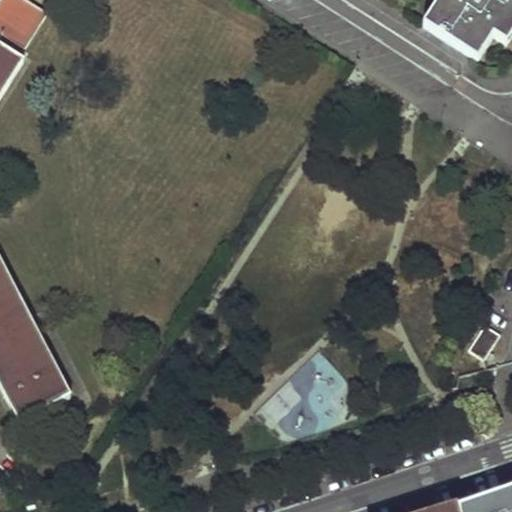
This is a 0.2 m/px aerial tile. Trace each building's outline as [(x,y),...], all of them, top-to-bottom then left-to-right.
[(48,9),(32,0),(0,0),(0,382),(19,418),(71,392),(34,322),(29,325),(22,312),(28,309),(0,255),(0,94),(24,56),(20,53),(48,9)] [(511,0),(436,0),(421,23),(475,58),(492,35),(503,41),(511,26),(511,0)] [(28,309),(22,312),(29,325),(34,322),(28,309)] [(471,348),(487,358),(503,333),(487,323),(471,348)] [(511,511),(511,495),(463,511),(511,511)]
